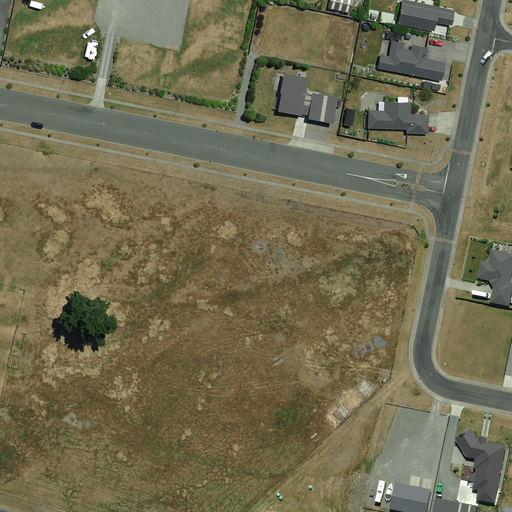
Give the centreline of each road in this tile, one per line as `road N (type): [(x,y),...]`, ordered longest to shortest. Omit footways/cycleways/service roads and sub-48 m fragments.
road 1 (residential): [(0,103),(452,194)]
road 2 (residential): [(421,352),(452,194)]
road 3 (residential): [(452,194),(485,37)]
